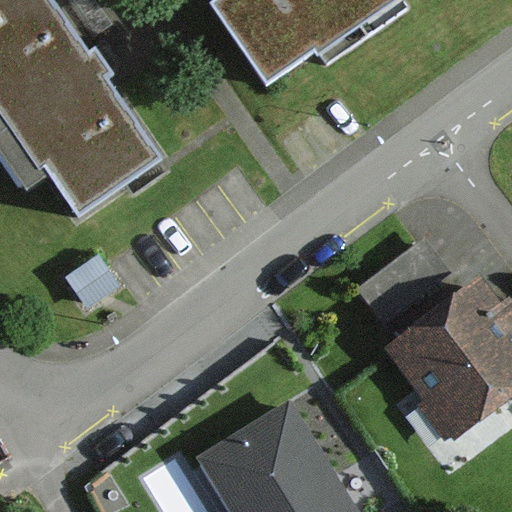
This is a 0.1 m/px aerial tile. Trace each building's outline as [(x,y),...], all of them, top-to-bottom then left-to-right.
[(49,0),(33,0),(0,22),(0,118),(74,227),(163,166),(49,0)] [(0,0),(0,22),(33,0),(0,0)] [(411,0),(236,0),(205,21),(259,102),(411,0)] [(390,325),(446,280),(421,248),(364,294),(390,325)] [(511,385),(511,325),(476,283),(378,366),(443,444),(511,385)] [(379,511),(298,383),(206,441),(251,511),(379,511)]
